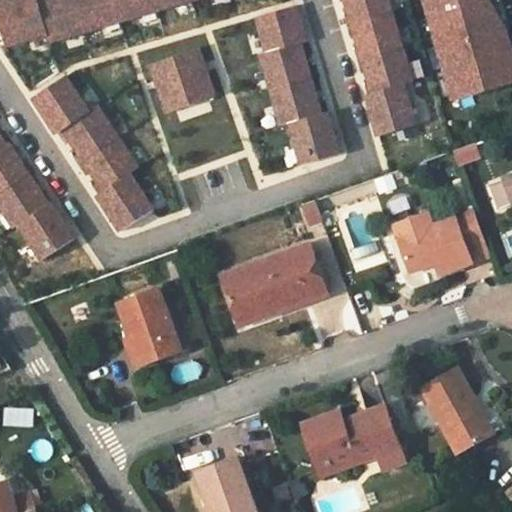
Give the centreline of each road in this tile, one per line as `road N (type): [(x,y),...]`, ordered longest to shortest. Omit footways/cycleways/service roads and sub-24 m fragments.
road 1 (residential): [(0,78),(113,251),(366,165),(318,0)]
road 2 (residential): [(89,450),(502,302)]
road 3 (unclassified): [(89,450),(0,306)]
